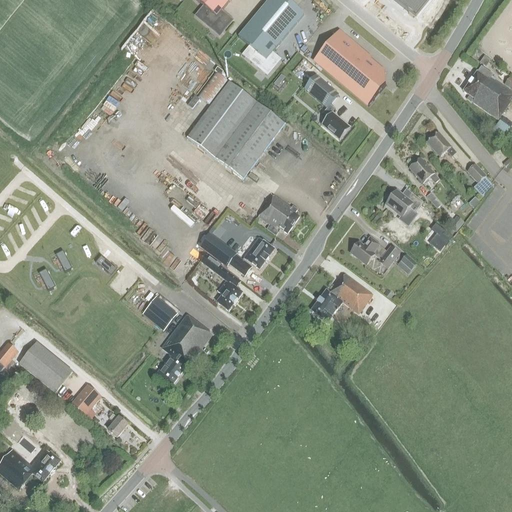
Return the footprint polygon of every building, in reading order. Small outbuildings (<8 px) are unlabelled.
[(194,0),(204,7),(196,17),(219,36),(232,21),(223,14),(222,15),(220,13),(231,0),(194,0)] [(272,54),(305,15),(286,0),(269,0),(238,37),(257,54),(250,62),(267,76),(280,61),(272,54)] [(413,15),(425,0),(391,0),(406,12),(407,10),(413,15)] [(368,107),(385,87),(385,86),(384,87),(377,81),(383,73),(337,35),(315,62),(368,107)] [(217,68),(214,72),(220,77),(223,73),(217,68)] [(509,102),(511,98),(511,93),(490,79),(492,75),(481,68),(477,73),(463,93),(469,97),(467,100),(472,104),(472,103),(498,121),(510,103),(509,102)] [(220,77),(214,72),(196,97),(209,106),(227,82),(220,77)] [(340,142),(350,129),(332,114),(335,110),(330,106),(339,96),(316,77),(304,91),(327,110),(323,114),(328,118),(321,126),(340,142)] [(243,181),(285,125),(229,84),(187,140),(243,181)] [(199,100),(194,97),(186,106),(191,110),(199,100)] [(509,129),(498,122),(491,132),(502,140),(509,129)] [(452,158),(456,154),(438,134),(427,144),(440,159),(447,153),(452,158)] [(435,185),(440,181),(421,160),(409,170),(423,185),(430,179),(435,185)] [(485,179),(486,177),(475,166),(467,173),(477,184),(472,189),(482,199),(492,186),(485,179)] [(415,214),(423,203),(411,194),(406,201),(396,192),(386,205),(403,218),(410,210),(415,214)] [(437,210),(442,206),(431,194),(426,198),(437,210)] [(287,236),(300,218),(295,215),(298,211),(293,207),(291,209),(274,197),(258,218),(270,226),(267,231),(276,237),(280,231),(287,236)] [(456,233),(465,224),(457,217),(449,227),(456,233)] [(439,232),(432,226),(427,232),(434,238),(439,232)] [(252,269),(217,242),(207,235),(198,247),(227,269),(229,266),(245,278),(252,269)] [(388,270),(399,255),(391,248),(387,253),(379,247),(380,246),(370,239),(364,247),(359,243),(350,255),(366,267),(374,256),(381,261),(379,263),(388,270)] [(269,260),(275,252),(264,244),(259,240),(244,260),(260,272),(266,264),(269,260)] [(62,255),(56,257),(59,265),(64,263),(62,255)] [(411,271),(417,265),(407,256),(401,262),(411,271)] [(54,284),(47,265),(40,267),(46,286),(54,284)] [(243,294),(236,289),(241,283),(220,267),(215,274),(226,283),(223,286),(223,285),(217,293),(223,297),(217,304),(229,313),(234,306),(235,306),(238,302),(237,302),(243,294)] [(359,316),(373,296),(345,276),(341,282),(339,280),(329,293),(326,291),(311,312),(327,324),(343,304),(359,316)] [(25,284),(32,303),(39,300),(33,282),(25,284)] [(387,291),(384,296),(390,300),(393,295),(387,291)] [(157,298),(142,316),(158,328),(163,333),(178,316),(157,299),(157,298)] [(187,369),(212,336),(187,317),(161,350),(169,356),(168,357),(169,359),(156,376),(171,388),(186,369),(187,369)] [(55,394),(72,374),(37,344),(19,365),(55,394)] [(9,364),(17,353),(8,346),(0,355),(0,365),(5,369),(7,371),(11,366),(9,364)] [(85,417),(101,399),(88,387),(72,405),(85,417)] [(117,439),(128,427),(119,419),(118,420),(113,416),(109,420),(114,425),(108,432),(117,439)] [(43,484),(61,463),(51,454),(49,455),(45,452),(31,468),(12,452),(0,466),(0,475),(19,492),(33,476),(43,484)]
